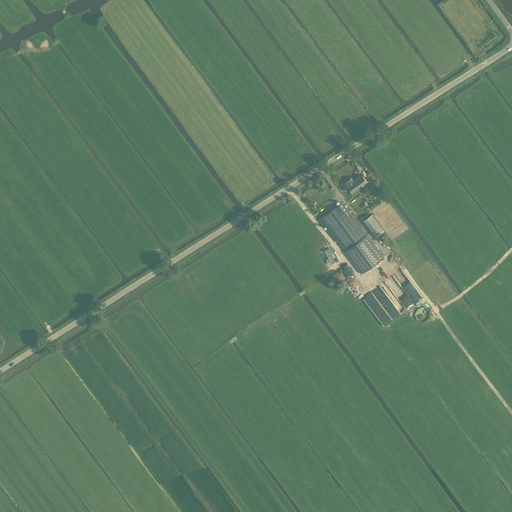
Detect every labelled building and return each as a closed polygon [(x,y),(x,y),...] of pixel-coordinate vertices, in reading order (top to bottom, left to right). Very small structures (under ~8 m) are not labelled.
[(366,181),(360,174),(352,180),(350,177),(344,182),(346,185),(345,185),(350,192),(361,183),(362,185),(366,181)] [(342,202),(320,218),(361,273),(383,257),(342,202)] [(384,230),(372,214),(364,220),(376,236),(384,230)] [(334,260),(329,249),(325,251),(331,262),(334,260)] [(336,271),(332,274),(331,279),(334,283),(339,284),(343,281),(344,276),(341,272),(336,271)]
